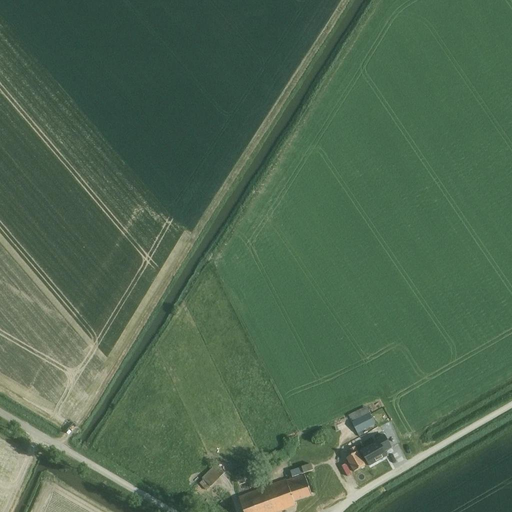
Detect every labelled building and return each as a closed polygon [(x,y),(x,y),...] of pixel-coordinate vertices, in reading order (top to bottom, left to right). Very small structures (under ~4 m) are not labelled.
[(357,434),(375,425),(370,414),(352,423),(357,434)] [(377,440),(379,442),(361,452),(369,466),(387,456),(385,451),(391,448),(384,436),(377,440)] [(365,466),(354,447),(350,450),(352,455),(346,459),(354,472),(365,466)] [(292,478),(313,471),(310,464),(290,471),(292,478)] [(202,478),(210,487),(224,474),(215,465),(202,478)] [(304,476),(287,483),(286,481),(239,498),(244,511),(279,511),(295,506),(294,502),(312,496),(304,476)]
